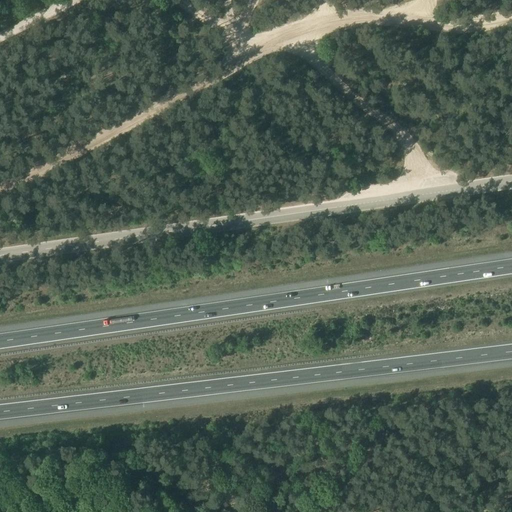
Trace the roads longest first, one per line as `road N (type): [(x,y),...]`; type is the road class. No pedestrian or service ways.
road 1 (motorway): [(511,266),(0,341)]
road 2 (motorway): [(0,412),(511,351)]
road 3 (track): [(184,0),(249,40),(301,47),(408,144),(430,193)]
road 4 (unknown): [(5,188),(271,43)]
